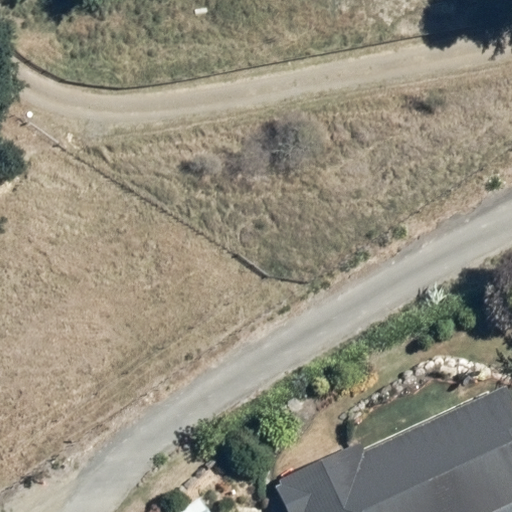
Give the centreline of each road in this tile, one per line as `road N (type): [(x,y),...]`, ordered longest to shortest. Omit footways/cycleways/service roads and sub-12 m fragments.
road 1 (unknown): [(511,60),(355,93),(157,113),(115,104),(84,84),(49,36),(40,0)]
road 2 (unknown): [(511,244),(203,415),(158,447),(101,511)]
